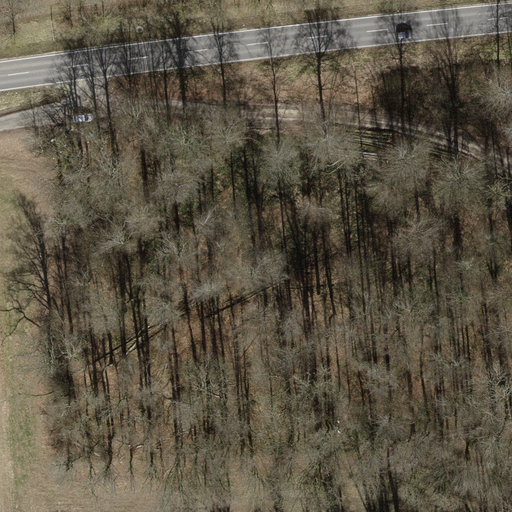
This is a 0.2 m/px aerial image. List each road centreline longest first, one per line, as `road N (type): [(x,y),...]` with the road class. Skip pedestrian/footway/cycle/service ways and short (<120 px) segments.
road 1 (secondary): [(0,76),(511,16)]
road 2 (track): [(313,111),(102,105),(85,64)]
road 3 (track): [(313,111),(443,136),(511,167)]
